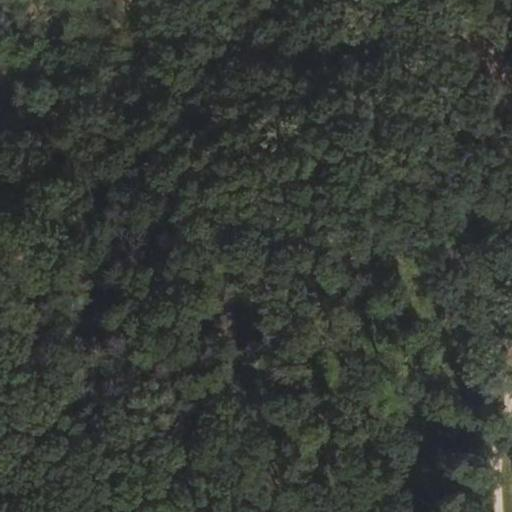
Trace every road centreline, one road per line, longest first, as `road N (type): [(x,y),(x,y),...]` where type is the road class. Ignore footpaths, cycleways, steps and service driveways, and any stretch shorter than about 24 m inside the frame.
road 1 (track): [(182,0),(141,71),(115,90),(0,119)]
road 2 (track): [(511,107),(433,0)]
road 3 (track): [(511,383),(490,437),(494,511)]
